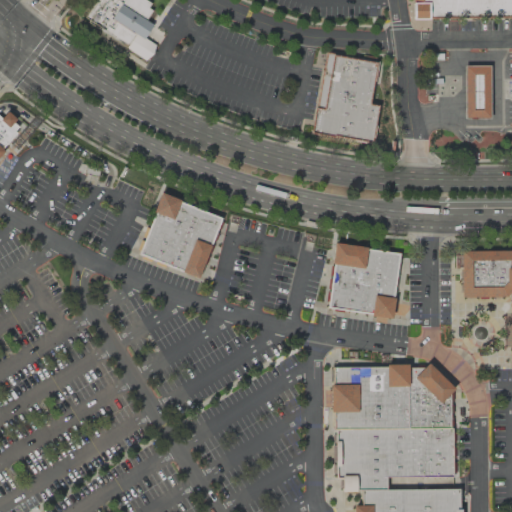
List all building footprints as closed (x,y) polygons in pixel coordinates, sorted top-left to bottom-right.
[(94,0),(82,17),(144,61),(154,45),(143,37),(151,24),(144,19),(150,10),(147,7),(150,3),(145,0),(94,0)] [(411,20),(429,20),(429,19),(511,18),(511,0),(412,0),(412,3),(411,3),(411,20)] [(367,104),(375,63),(325,54),(311,132),(370,143),(376,106),(367,104)] [(463,66),(464,119),(489,119),(488,66),(463,66)] [(0,156),(5,151),(0,148),(15,131),(13,129),(17,124),(13,121),(15,118),(6,110),(1,116),(0,115),(0,156)] [(219,218),(197,277),(137,255),(159,192),(219,218)] [(332,243),(398,253),(388,316),(325,307),(332,243)] [(511,251),(459,252),(459,298),(503,297),(511,287),(511,251)] [(405,367),(419,367),(424,361),(454,387),(448,394),(448,427),(446,427),(406,428),(405,367)] [(330,367),(406,365),(405,367),(406,428),(333,429),(331,429),(330,367)] [(333,429),(333,479),(338,479),(340,475),(353,475),(383,476),(450,476),(449,427),(446,427),(333,429)] [(383,476),(383,489),(359,489),(354,489),(354,491),(339,491),(338,479),(340,475),(353,475),(383,476)] [(359,489),(359,505),(351,506),(351,511),(456,511),(456,489),(383,489),(359,489)]
